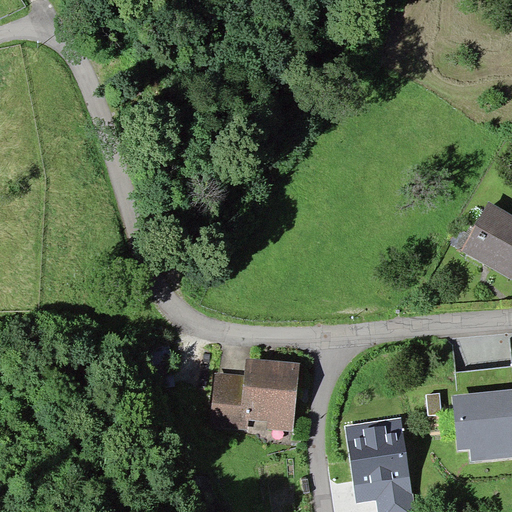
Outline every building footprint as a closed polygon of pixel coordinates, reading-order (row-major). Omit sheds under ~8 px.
[(511,212),(492,201),(465,247),(511,274),(511,212)] [(301,359),(248,354),(246,369),(242,420),(295,425),(301,359)] [(242,420),(246,369),(216,367),(211,422),(241,424),(242,420)] [(440,387),(427,389),(429,411),(443,409),(440,387)] [(511,391),(454,396),(457,449),(469,448),(469,462),(511,458),(511,391)] [(415,511),(402,418),(345,426),(356,503),(376,500),(378,511),(415,511)]
